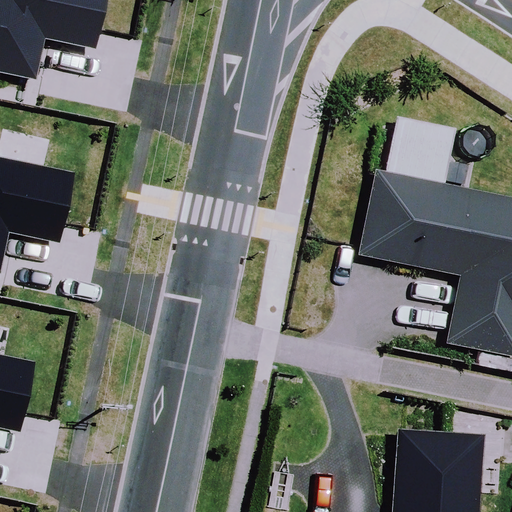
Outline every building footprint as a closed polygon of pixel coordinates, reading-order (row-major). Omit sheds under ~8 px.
[(0,0),(0,74),(29,81),(37,39),(88,49),(98,0),(0,0)] [(0,248),(3,235),(54,245),(68,178),(0,164),(0,248)] [(511,203),(370,177),(355,259),(454,277),(442,345),(511,357),(511,203)] [(0,429),(15,432),(29,365),(0,359),(0,429)] [(479,511),(483,443),(397,438),(392,511),(479,511)]
